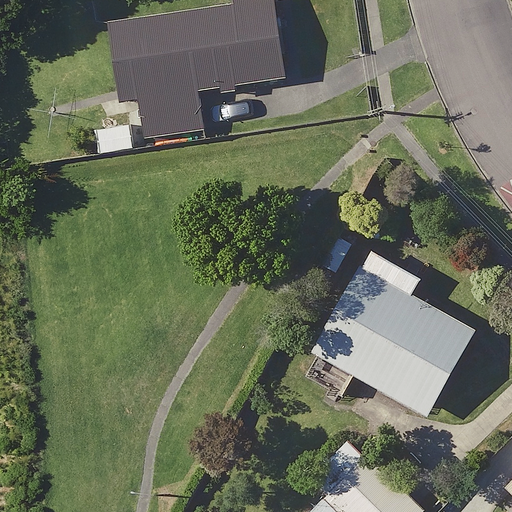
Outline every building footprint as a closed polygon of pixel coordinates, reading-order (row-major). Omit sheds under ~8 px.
[(114,91),(116,102),(131,99),(138,140),(196,130),(190,93),(279,78),(265,0),(231,0),(102,22),(114,91)] [(121,122),(72,131),(78,162),(127,152),(121,122)] [(337,396),(348,375),(421,416),(468,329),(352,265),(311,338),(292,372),(337,396)] [(414,511),(418,508),(341,438),(305,478),(321,492),(303,511),(414,511)] [(511,470),(497,486),(511,501),(511,470)]
